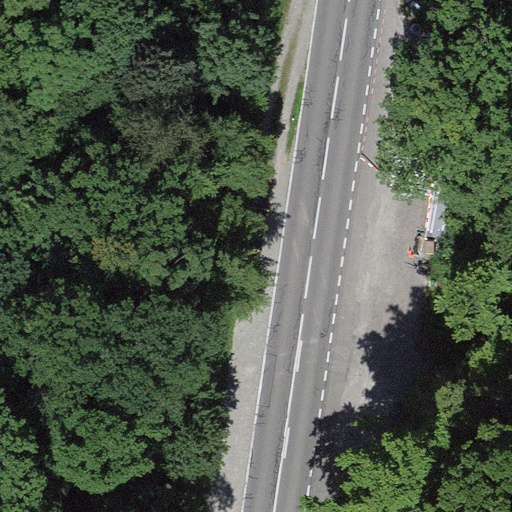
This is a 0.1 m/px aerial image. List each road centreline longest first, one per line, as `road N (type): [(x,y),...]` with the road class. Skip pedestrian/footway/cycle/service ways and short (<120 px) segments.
road 1 (secondary): [(276,511),(352,0)]
road 2 (track): [(511,396),(300,346)]
